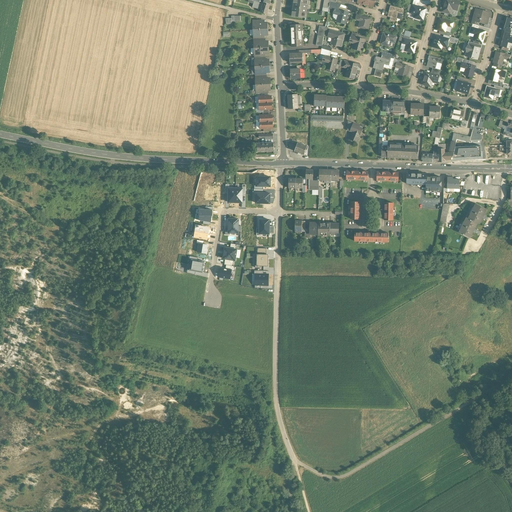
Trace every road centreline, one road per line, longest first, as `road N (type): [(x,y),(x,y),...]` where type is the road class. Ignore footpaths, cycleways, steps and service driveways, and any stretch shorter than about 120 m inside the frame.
road 1 (secondary): [(279,163),(132,158),(0,134)]
road 2 (unclassified): [(278,212),(275,398),(293,462)]
road 3 (track): [(511,375),(345,476),(293,462)]
road 4 (secondary): [(505,168),(283,163)]
road 5 (unclassified): [(278,212),(222,214),(210,296)]
